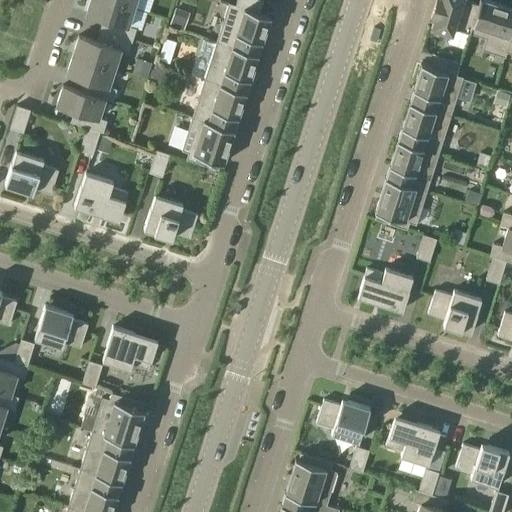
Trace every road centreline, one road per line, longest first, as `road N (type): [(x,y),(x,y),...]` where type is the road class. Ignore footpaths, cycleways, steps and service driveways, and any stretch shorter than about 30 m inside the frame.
road 1 (tertiary): [(193,511),(359,0)]
road 2 (residential): [(412,0),(416,13),(317,309)]
road 3 (residential): [(301,0),(211,276)]
road 4 (residential): [(299,358),(511,428)]
road 5 (residential): [(211,276),(0,210)]
road 6 (residential): [(0,265),(195,325)]
road 7 (residential): [(511,372),(317,309)]
road 8 (residential): [(195,325),(138,511)]
road 9 (residential): [(299,358),(251,511)]
road 10 (residential): [(63,0),(34,96),(0,85)]
